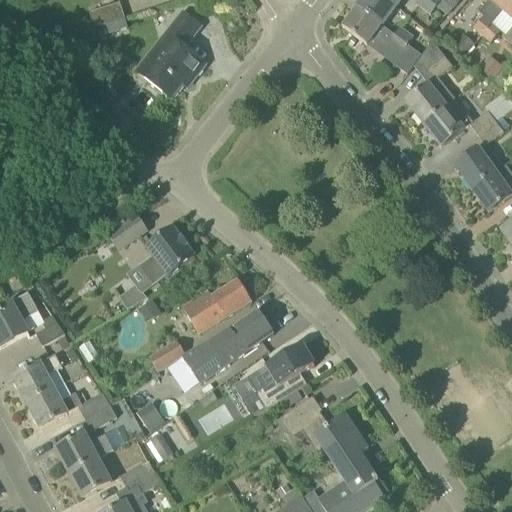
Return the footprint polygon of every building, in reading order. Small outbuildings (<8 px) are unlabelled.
[(382,28),(396,9),(384,0),(365,0),(358,10),(382,28)] [(384,0),(396,9),(402,0),(384,0)] [(430,18),(437,9),(424,0),(422,0),(417,7),(430,18)] [(448,19),(457,7),(448,0),(444,0),(444,1),(442,0),(424,0),(437,9),(448,19)] [(493,26),(511,3),(511,0),(487,0),(490,2),(479,15),(484,19),(474,31),(482,39),(488,32),(493,26)] [(511,3),(493,26),(502,34),(506,38),(504,40),(511,46),(511,3)] [(125,20),(121,5),(90,14),(94,29),(125,20)] [(394,38),(382,28),(358,10),(343,30),(368,48),(376,37),(388,47),(389,46),(402,55),(393,67),(408,77),(417,65),(422,58),(408,47),(394,38)] [(175,42),(145,80),(168,99),(172,101),(175,97),(183,87),(189,79),(194,83),(206,67),(185,50),(202,29),(184,15),(171,31),(167,36),(175,42)] [(408,47),(413,40),(400,30),(394,38),(408,47)] [(497,39),(488,32),(482,39),(491,46),(497,39)] [(466,57),(475,47),(463,37),(455,47),(466,57)] [(424,128),(456,103),(439,81),(453,70),(433,44),(422,58),(417,65),(433,84),(406,105),(424,128)] [(54,51),(54,69),(67,69),(67,51),(54,51)] [(494,84),(505,71),(490,58),(479,71),(494,84)] [(504,95),(511,85),(511,83),(503,75),(494,86),(504,95)] [(511,109),(505,101),(495,109),(503,120),(511,112),(511,109)] [(442,150),(473,125),(456,103),(424,128),(442,150)] [(474,126),(473,125),(470,128),(479,138),(496,125),(488,114),(474,126)] [(135,123),(140,137),(153,133),(147,119),(135,123)] [(503,121),(496,125),(504,134),(510,129),(503,121)] [(488,148),(504,134),(496,125),(479,138),(487,148),(488,148)] [(503,170),(487,148),(480,153),(479,152),(456,169),(473,192),(507,168),(503,170)] [(511,199),(511,198),(507,192),(511,188),(511,175),(507,168),(473,192),(490,216),(511,199)] [(115,234),(126,226),(121,218),(109,226),(115,234)] [(119,253),(148,234),(138,219),(126,226),(115,234),(109,238),(119,253)] [(511,227),(502,234),(511,248),(511,227)] [(195,259),(187,249),(181,241),(173,231),(148,250),(154,258),(139,269),(154,288),(168,277),(169,279),(195,259)] [(210,331),(248,308),(253,305),(239,283),(213,298),(210,293),(183,309),(200,337),(210,331)] [(0,352),(29,336),(23,325),(40,316),(29,296),(0,312),(0,313),(2,317),(0,317),(0,352)] [(147,325),(162,316),(154,303),(140,311),(147,325)] [(198,385),(274,337),(258,312),(233,328),(186,358),(183,360),(198,385)] [(43,349),(65,338),(53,319),(42,324),(46,332),(37,337),(43,349)] [(71,349),(66,340),(58,344),(63,354),(71,349)] [(186,358),(176,342),(148,359),(158,375),(183,360),(186,358)] [(244,405),(255,422),(268,414),(308,389),(301,379),(316,369),(302,348),(269,369),(268,370),(277,384),(257,397),(244,405)] [(39,366),(14,381),(21,393),(23,397),(27,405),(28,406),(54,390),(46,377),(57,372),(58,370),(62,369),(55,357),(40,365),(39,366)] [(54,390),(28,406),(32,414),(35,420),(41,431),(68,416),(67,415),(79,409),(82,407),(77,400),(75,397),(72,399),(61,405),(54,390)] [(77,400),(82,407),(82,408),(88,405),(83,396),(77,400)] [(82,407),(79,409),(86,420),(110,406),(105,398),(104,396),(88,405),(82,408),(82,407)] [(314,400),(282,421),(291,434),(306,425),(326,456),(345,485),(320,502),(319,502),(325,511),(366,511),(368,511),(373,508),(383,501),(385,500),(383,497),(376,486),(379,483),(366,464),(361,457),(369,452),(355,430),(346,417),(344,419),(329,428),(320,415),(323,414),(315,402),(314,400)] [(94,434),(118,420),(110,406),(86,420),(94,434)] [(152,406),(137,417),(151,436),(166,426),(152,406)] [(98,460),(113,452),(105,438),(90,446),(85,436),(56,451),(70,476),(98,460)] [(175,458),(163,438),(153,444),(166,464),(175,458)] [(112,485),(98,460),(70,476),(83,501),(112,485)] [(127,491),(156,475),(150,464),(121,480),(127,491)] [(122,507),(112,511),(147,511),(145,507),(149,505),(144,495),(162,485),(156,475),(127,491),(117,496),(122,507)] [(286,487),(277,493),(281,500),(291,494),(286,487)] [(325,511),(319,502),(309,509),(303,501),(303,500),(297,490),(291,494),(281,500),(287,510),(283,511),(325,511)]
